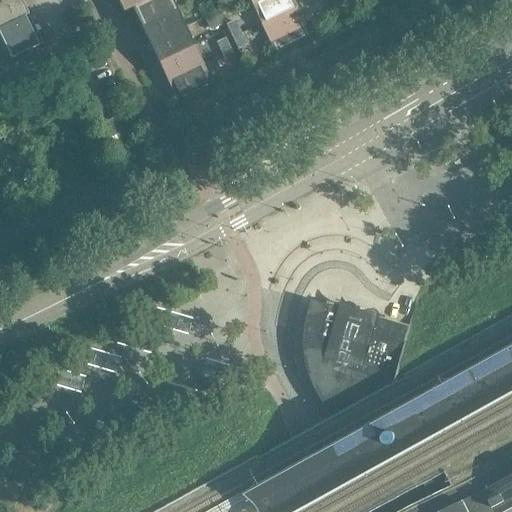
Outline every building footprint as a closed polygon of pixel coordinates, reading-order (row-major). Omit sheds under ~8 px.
[(8,0),(0,4),(0,26),(28,13),(21,0),(8,0)] [(130,10),(132,9),(132,8),(147,0),(117,0),(123,12),(123,13),(130,10)] [(132,9),(141,26),(176,9),(171,0),(147,0),(132,8),(132,9)] [(214,0),(213,0),(220,13),(229,8),(225,0),(214,0)] [(261,0),(252,5),(261,23),(296,6),(292,0),(261,0)] [(197,6),(204,18),(214,13),(208,1),(197,6)] [(261,23),(275,53),(310,36),(296,6),(261,23)] [(141,26),(149,45),(185,27),(176,9),(141,26)] [(0,26),(0,47),(7,61),(43,44),(28,13),(0,26)] [(214,13),(204,18),(210,31),(220,26),(214,13)] [(225,24),(231,37),(241,32),(235,20),(225,24)] [(149,45),(158,63),(194,46),(185,27),(149,45)] [(231,37),(238,50),(247,45),(241,32),(231,37)] [(216,42),(222,55),(232,50),(226,38),(216,42)] [(158,63),(167,81),(203,64),(194,46),(158,63)] [(222,55),(228,68),(238,63),(233,52),(232,50),(222,55)] [(167,81),(177,101),(212,83),(203,64),(167,81)] [(114,116),(100,123),(107,138),(121,131),(114,116)] [(340,297),(338,306),(357,311),(354,321),(362,323),(374,326),(377,317),(377,315),(376,313),(373,310),(368,310),(362,310),(357,310),(352,308),(348,306),(344,303),(340,297)] [(361,436),(375,440),(373,439),(372,436),(372,435),(362,430),(353,425),(348,421),(342,416),(339,413),(332,406),(327,400),(323,393),(319,386),(316,378),(313,371),(311,363),(310,355),(310,350),(309,340),(310,332),(311,324),(313,317),(317,304),(325,307),(326,305),(309,300),(303,318),(301,332),(300,346),(302,363),(307,379),(313,393),(321,405),(329,414),(339,423),(351,431),(361,436)] [(332,406),(339,413),(342,416),(348,421),(353,425),(362,430),(372,435),(372,436),(373,439),(375,440),(376,442),(379,444),(381,445),(384,446),(387,445),(390,444),(391,443),(393,442),(394,441),(401,442),(409,442),(416,441),(417,449),(419,461),(422,472),(424,479),(428,489),(432,499),(436,507),(438,511),(511,511),(511,490),(504,476),(463,497),(465,501),(462,502),(457,493),(453,485),(446,472),(443,467),(428,440),(428,438),(426,439),(405,403),(407,402),(407,401),(396,382),(394,383),(393,380),(396,370),(408,326),(401,324),(382,319),(377,317),(374,326),(362,323),(354,321),(357,311),(338,306),(327,302),(326,305),(325,307),(317,304),(313,317),(311,324),(310,332),(309,340),(310,350),(310,355),(311,363),(313,371),(316,378),(319,386),(323,393),(327,400),(332,406)] [(152,324),(188,335),(192,319),(156,308),(152,324)] [(121,327),(116,344),(152,354),(156,338),(121,327)] [(294,511),(511,391),(511,343),(240,495),(249,503),(254,507),(256,511),(294,511)] [(80,363),(116,374),(121,357),(84,346),(80,363)] [(200,375),(237,386),(241,370),(205,359),(200,375)] [(44,383),(80,393),(85,377),(49,366),(44,383)] [(203,394),(167,383),(162,399),(199,410),(203,394)] [(131,402),(127,418),(163,428),(168,412),(131,402)] [(91,437),(127,448),(131,432),(96,421),(91,437)]
